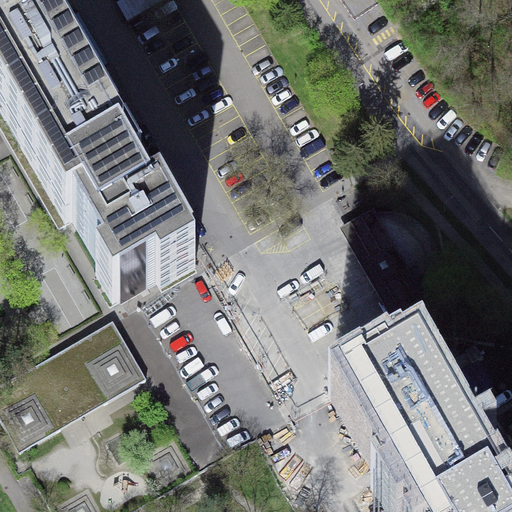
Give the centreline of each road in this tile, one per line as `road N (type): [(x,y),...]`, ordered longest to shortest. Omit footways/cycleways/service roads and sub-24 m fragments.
road 1 (residential): [(94,0),(310,369)]
road 2 (residential): [(511,254),(391,115),(320,0)]
